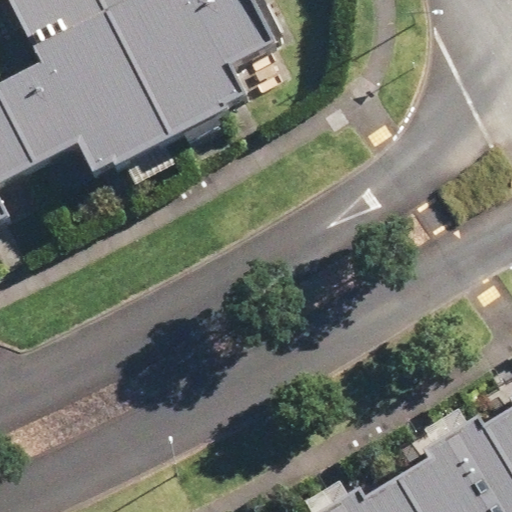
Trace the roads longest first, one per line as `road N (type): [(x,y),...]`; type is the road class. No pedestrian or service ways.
road 1 (residential): [(0,402),(301,247),(410,176),(511,61)]
road 2 (residential): [(511,236),(174,417),(0,497)]
